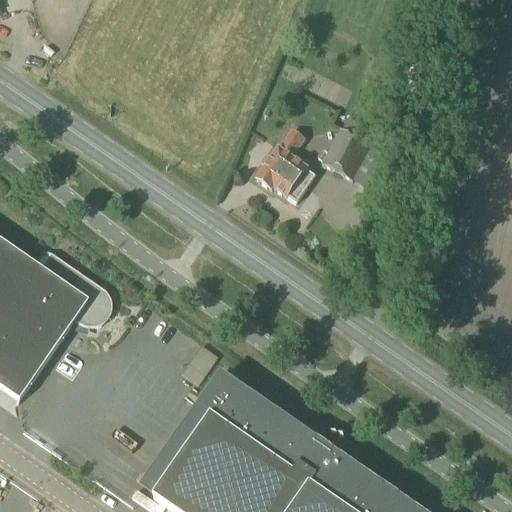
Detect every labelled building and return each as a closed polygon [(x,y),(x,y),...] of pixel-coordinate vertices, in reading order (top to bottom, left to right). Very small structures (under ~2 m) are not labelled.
[(292,134),(279,153),(278,153),(256,184),(272,195),(273,193),(287,202),(288,201),(297,207),(315,181),(306,175),(307,173),(291,162),(305,143),(292,134)] [(352,185),(371,151),(341,135),(322,169),(352,185)] [(30,270),(0,249),(0,397),(16,408),(69,332),(71,333),(73,335),(75,336),(77,337),(79,338),(82,338),(84,339),(86,339),(87,333),(90,333),(94,332),(98,331),(101,330),(102,329),(105,326),(106,324),(107,322),(108,320),(108,318),(109,316),(109,314),(109,312),(109,310),(108,308),(108,306),(107,304),(106,302),(105,300),(104,298),(103,297),(101,295),(42,254),(30,270)] [(164,511),(309,511),(342,465),(333,458),(334,456),(317,444),(316,446),(221,381),(198,414),(210,422),(153,504),(164,511)] [(411,511),(399,503),(400,501),(384,490),(382,492),(342,465),(309,511),(411,511)]
